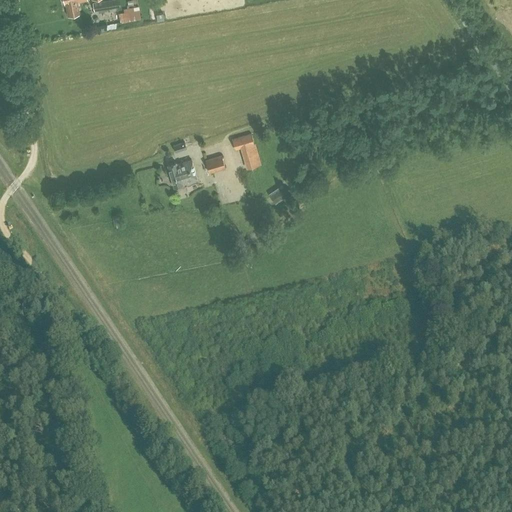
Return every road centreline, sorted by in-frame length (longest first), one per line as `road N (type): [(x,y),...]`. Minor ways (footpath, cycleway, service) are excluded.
road 1 (track): [(101,511),(66,326),(0,213),(33,153),(5,0)]
road 2 (unknown): [(481,43),(281,117)]
